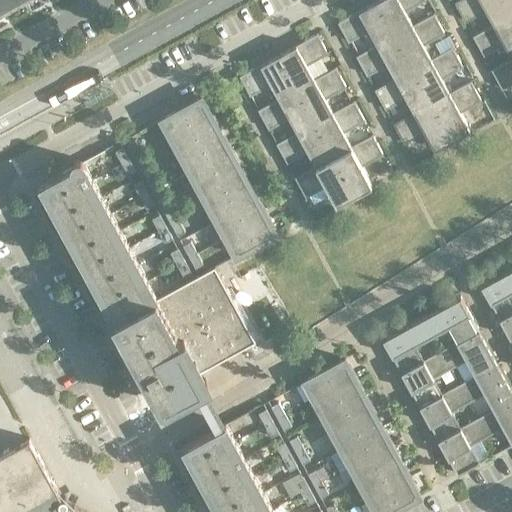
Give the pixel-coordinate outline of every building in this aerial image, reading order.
[(22,0),(1,0),(6,9),(22,0)] [(395,34),(376,0),(375,0),(337,21),(348,40),(369,29),(377,43),(356,55),(395,34)] [(421,0),(376,0),(395,34),(433,13),(433,12),(412,24),(404,10),(421,0)] [(511,14),(503,0),(457,0),(455,2),(465,20),(486,9),(494,23),(473,35),(511,14)] [(511,0),(503,0),(511,14),(511,13),(511,0)] [(444,32),(433,13),(395,34),(413,68),(452,47),(452,46),(430,58),(422,43),(444,32)] [(511,57),(511,14),(473,35),(483,54),(504,42),(511,56),(491,68),(491,69),(511,57)] [(327,52),(316,32),(278,54),(297,88),(335,67),(335,66),(314,78),(306,64),(327,52)] [(413,68),(395,34),(356,55),(366,74),(388,62),(396,77),(374,88),(375,89),(413,68)] [(462,65),(452,47),(413,68),(432,102),(470,81),(470,80),(449,91),(441,77),(462,65)] [(489,52),(482,55),(487,65),(494,61),(489,52)] [(297,88),(278,54),(239,75),(250,94),(271,82),(279,97),(258,108),(258,109),(297,88)] [(511,57),(491,69),(502,88),(511,81),(511,57)] [(345,86),(335,67),(297,88),(315,122),(354,101),(353,100),(332,112),(324,97),(345,86)] [(432,102),(413,68),(375,89),(385,108),(406,96),(414,110),(393,122),(393,123),(432,102)] [(481,99),(470,81),(432,102),(451,136),(468,126),(460,111),(481,99)] [(315,122),(297,88),(258,109),(268,128),(289,116),(297,130),(276,142),(276,143),(315,122)] [(208,109),(201,95),(161,118),(170,135),(208,115),(206,110),(208,109)] [(364,119),(354,101),(315,122),(333,155),(372,134),(350,145),(343,131),(364,119)] [(451,136),(432,102),(393,123),(403,141),(424,130),(433,146),(451,136)] [(211,119),(208,115),(170,135),(180,152),(220,130),(214,118),(211,119)] [(333,155),(315,122),(276,143),(287,161),(308,150),(316,164),(294,176),(295,177),(333,155)] [(227,142),(220,130),(180,152),(189,169),(227,148),(224,144),(227,142)] [(382,153),(372,134),(333,155),(344,174),(352,190),(370,180),(361,164),(382,153)] [(134,140),(127,144),(134,156),(141,152),(134,140)] [(129,158),(122,147),(115,151),(121,162),(129,158)] [(229,153),(227,148),(189,169),(198,186),(239,164),(232,152),(229,153)] [(147,163),(141,152),(134,156),(140,168),(147,163)] [(305,195),(326,184),(335,199),(352,190),(344,174),(333,155),(295,177),(305,195)] [(135,170),(129,158),(121,162),(127,174),(135,170)] [(73,165),(41,183),(48,195),(51,194),(53,198),(51,199),(58,212),(60,211),(62,215),(60,216),(67,229),(69,228),(72,232),(69,233),(76,246),(79,244),(81,248),(78,250),(85,263),(88,261),(90,265),(87,267),(94,279),(97,278),(99,282),(97,284),(104,296),(106,295),(108,299),(106,300),(113,313),(115,312),(118,316),(115,317),(164,406),(214,379),(207,367),(255,340),(214,265),(157,296),(82,161),(82,160),(80,159),(78,159),(77,159),(76,159),(75,160),(74,160),(74,161),(73,162),(73,163),(73,164),(73,165)] [(245,176),(239,164),(198,186),(207,203),(245,182),(243,177),(245,176)] [(153,173),(145,177),(152,189),(159,185),(153,173)] [(147,192),(140,180),(133,184),(139,196),(147,192)] [(248,187),(245,182),(207,203),(216,220),(257,197),(250,185),(248,187)] [(166,197),(159,185),(152,189),(158,201),(166,197)] [(153,204),(147,192),(139,196),(146,208),(153,204)] [(264,210),(257,197),(216,220),(226,237),(264,216),(261,211),(264,210)] [(171,207),(164,211),(170,223),(178,219),(171,207)] [(165,226),(159,214),(151,218),(158,230),(165,226)] [(266,220),(264,216),(226,237),(235,254),(276,232),(269,219),(266,220)] [(184,231),(178,219),(170,223),(177,235),(184,231)] [(172,238),(165,226),(158,230),(164,242),(172,238)] [(190,241),(182,245),(189,257),(196,253),(190,241)] [(184,260),(177,248),(170,252),(176,264),(184,260)] [(203,265),(196,253),(189,257),(195,269),(203,265)] [(190,271),(184,260),(176,264),(183,276),(190,271)] [(511,266),(481,283),(500,318),(511,310),(511,266)] [(479,329),(460,295),(421,316),(431,333),(448,324),(457,340),(440,350),(479,329)] [(511,310),(500,318),(511,340),(511,310)] [(431,333),(421,316),(383,337),(401,371),(440,350),(423,359),(414,343),(431,333)] [(497,363),(479,329),(440,350),(449,367),(466,358),(475,374),(458,383),(459,384),(497,363)] [(449,367),(440,350),(401,371),(420,405),(459,384),(458,383),(441,392),(432,376),(449,367)] [(352,370),(345,357),(304,380),(314,397),(352,377),(349,372),(352,370)] [(511,398),(511,390),(497,363),(459,384),(468,401),(485,392),(493,408),(477,417),(477,418),(511,398)] [(354,381),(352,377),(314,397),(323,414),(363,392),(357,380),(354,381)] [(468,401),(459,384),(420,405),(438,439),(477,418),(477,417),(460,426),(451,410),(468,401)] [(370,404),(363,392),(323,414),(332,431),(370,410),(368,405),(370,404)] [(511,443),(511,398),(477,418),(486,435),(503,425),(511,442),(495,451),(496,452),(511,443)] [(278,402),(270,406),(277,418),(284,413),(278,402)] [(272,420),(265,408),(258,412),(264,424),(272,420)] [(373,415),(370,410),(332,431),(341,448),(382,426),(375,413),(373,415)] [(291,425),(284,413),(277,418),(283,429),(291,425)] [(486,435),(477,418),(438,439),(457,473),(496,452),(495,451),(478,460),(469,444),(486,435)] [(278,432),(272,420),(264,424),(271,436),(278,432)] [(274,511),(225,422),(185,445),(186,447),(189,445),(191,450),(188,451),(195,464),(198,462),(200,466),(197,468),(204,481),(207,479),(209,483),(207,485),(214,497),(216,496),(218,500),(216,501),(221,511),(274,511)] [(389,438),(382,426),(341,448),(350,465),(389,444),(386,439),(389,438)] [(296,435),(289,439),(295,451),(303,447),(296,435)] [(61,496),(29,437),(25,439),(0,452),(0,511),(87,511),(66,501),(67,500),(67,499),(67,498),(66,497),(65,496),(63,495),(62,495),(61,496)] [(290,454),(284,442),(276,446),(283,458),(290,454)] [(391,449),(389,444),(350,465),(360,482),(400,459),(394,447),(391,449)] [(309,459),(303,447),(295,451),(302,463),(309,459)] [(297,466),(290,454),(283,458),(289,470),(297,466)] [(407,471),(400,459),(360,482),(369,498),(407,478),(404,473),(407,471)] [(315,469),(307,473),(314,485),(321,481),(315,469)] [(309,488),(302,476),(295,480),(301,492),(309,488)] [(410,482),(407,478),(369,498),(376,511),(386,511),(419,494),(412,481),(410,482)] [(328,493),(321,481),(314,485),(320,497),(328,493)] [(315,500),(309,488),(301,492),(308,504),(315,500)] [(338,511),(333,503),(326,507),(328,511),(338,511)]
